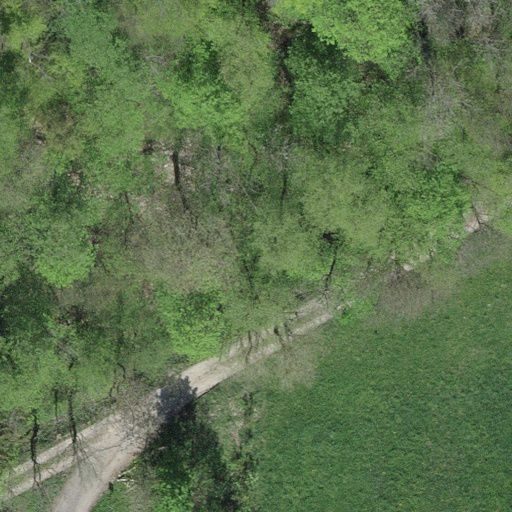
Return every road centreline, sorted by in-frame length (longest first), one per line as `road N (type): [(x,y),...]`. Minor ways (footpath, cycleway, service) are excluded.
road 1 (track): [(511,179),(132,414)]
road 2 (track): [(132,414),(0,490)]
road 3 (track): [(132,414),(63,511)]
